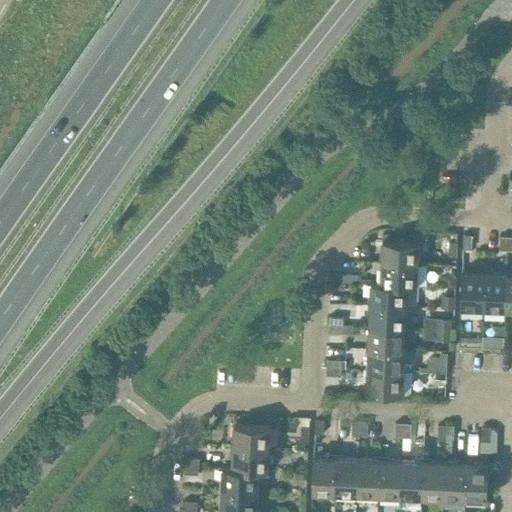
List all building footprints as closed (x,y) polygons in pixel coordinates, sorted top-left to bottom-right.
[(472,234),(464,234),(463,248),(471,248),(472,234)] [(508,250),(508,235),(500,235),(500,249),(508,250)] [(382,260),(418,262),(419,240),(383,238),(382,260)] [(457,256),(457,241),(449,241),(448,255),(457,256)] [(382,260),(381,281),(381,282),(407,283),(407,284),(417,285),(418,262),(382,260)] [(484,307),(485,271),(463,270),(461,306),(484,307)] [(507,272),(485,271),(484,307),(505,308),(507,272)] [(331,280),(345,281),(345,273),(331,273),(331,280)] [(345,273),(345,281),(360,282),(361,274),(345,273)] [(345,281),(331,280),(330,288),(345,288),(345,281)] [(407,305),(407,284),(407,283),(381,282),(381,281),(371,281),(370,304),(407,305)] [(441,294),(441,307),(454,307),(454,294),(441,294)] [(406,327),(407,305),(370,304),(369,325),(406,327)] [(329,323),(343,324),(343,316),(329,315),(329,323)] [(451,318),(437,317),(437,328),(451,329),(451,318)] [(343,324),(329,323),(329,331),(343,332),(343,324)] [(369,325),(368,347),(405,348),(406,327),(369,325)] [(437,340),(451,340),(451,329),(437,328),(437,340)] [(404,370),(405,348),(368,347),(367,368),(404,370)] [(327,366),(341,367),(342,359),(327,359),(327,366)] [(341,367),(327,366),(327,374),(341,375),(341,367)] [(403,393),(404,370),(367,368),(366,391),(403,393)] [(315,418),(315,433),(323,433),(323,419),(315,418)] [(359,434),(360,420),(352,420),(351,434),(359,434)] [(360,420),(359,434),(367,435),(367,420),(360,420)] [(402,436),(403,422),(395,422),(394,436),(402,436)] [(403,422),(402,436),(410,437),(411,422),(403,422)] [(233,445),(269,447),(270,424),(234,423),(233,445)] [(446,438),(446,424),(438,423),(438,438),(446,438)] [(446,424),(446,438),(453,438),(454,424),(446,424)] [(489,440),(490,426),(482,425),(481,440),(489,440)] [(301,426),(300,440),(308,440),(309,426),(301,426)] [(233,445),(232,466),(232,467),(259,468),(259,469),(268,470),(269,447),(233,445)] [(335,492),(337,455),(314,454),(312,491),(335,492)] [(358,456),(337,455),(335,492),(356,493),(358,456)] [(380,457),(358,456),(356,493),(378,494),(380,457)] [(401,458),(380,457),(378,494),(400,495),(401,458)] [(423,459),(401,458),(400,495),(421,496),(423,459)] [(445,460),(423,459),(421,496),(443,497),(445,460)] [(466,461),(445,460),(443,497),(464,498),(466,461)] [(466,461),(464,498),(487,499),(489,462),(466,461)] [(198,465),(184,465),(184,473),(198,474),(198,465)] [(258,490),(259,469),(259,468),(232,467),(232,466),(222,466),(221,489),(258,490)] [(257,511),(258,490),(221,489),(220,510),(257,511)] [(182,508),(196,509),(197,501),(183,500),(182,508)]
